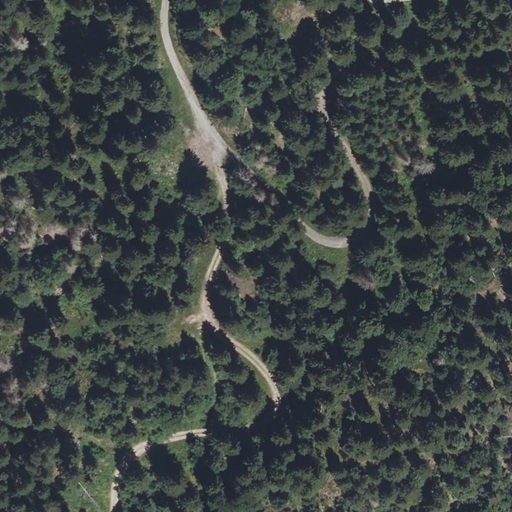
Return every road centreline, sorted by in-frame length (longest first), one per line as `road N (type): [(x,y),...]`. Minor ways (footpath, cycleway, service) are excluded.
road 1 (track): [(167,0),(169,47),(215,133),(311,235),(335,243),(362,232),(367,217),(351,155),(327,125),(321,98),(330,86),(349,74),(511,47)]
road 2 (track): [(215,133),(225,228),(205,298),(217,327),(271,367),(282,389),(258,415),(129,456),(111,511)]
